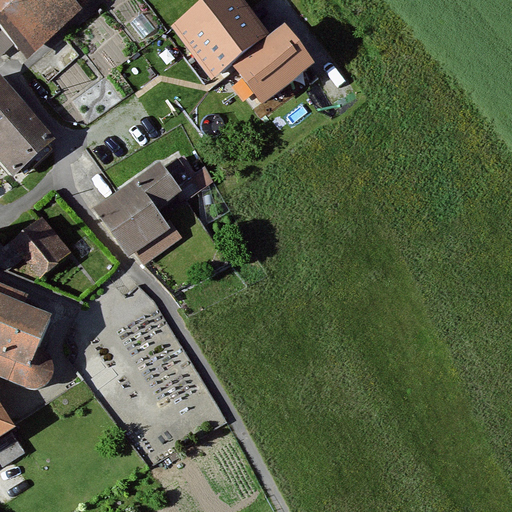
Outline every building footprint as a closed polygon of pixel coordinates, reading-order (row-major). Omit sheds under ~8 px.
[(0,0),(0,42),(24,66),(92,0),(0,0)] [(237,0),(207,0),(168,30),(208,81),(266,37),(237,0)] [(308,69),(279,32),(232,70),(261,107),(308,69)] [(50,139),(0,79),(0,165),(8,175),(50,139)] [(156,166),(91,212),(126,260),(171,227),(158,209),(178,196),(156,166)] [(42,220),(5,249),(33,284),(70,255),(42,220)] [(0,380),(32,394),(44,389),(50,378),(48,363),(34,355),(51,318),(19,306),(24,296),(0,286),(0,380)]
